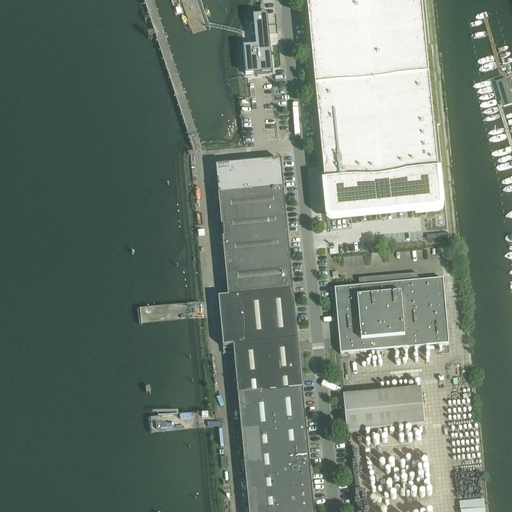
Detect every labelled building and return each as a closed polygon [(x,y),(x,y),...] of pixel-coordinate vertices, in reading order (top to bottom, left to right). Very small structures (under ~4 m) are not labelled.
[(263,0),(264,10),(274,9),(273,0),(263,0)] [(420,0),(306,0),(320,139),(325,185),(327,209),(327,210),(328,210),(329,219),(329,220),(330,221),(331,222),(332,222),(438,211),(439,211),(439,210),(440,210),(440,209),(440,208),(440,204),(437,174),(438,174),(420,0)] [(256,47),(244,48),(247,77),(273,74),(272,69),(267,16),(253,17),(256,47)] [(511,105),(511,94),(507,79),(496,82),(503,108),(511,105)] [(234,354),(249,511),(314,511),(302,390),(292,286),(281,162),(216,168),(228,299),(219,300),(224,355),(234,354)] [(335,290),(340,356),(449,346),(443,281),(439,281),(439,279),(421,281),(421,283),(418,283),(417,275),(359,280),(359,288),(335,290)] [(343,398),(347,434),(424,427),(421,391),(343,398)]
